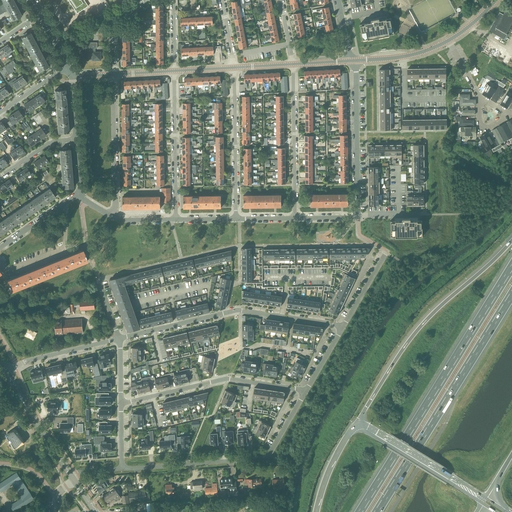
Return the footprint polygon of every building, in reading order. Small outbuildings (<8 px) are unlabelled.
[(0,5),(0,9),(14,2),(13,0),(1,0),(3,4),(0,5)] [(84,0),(67,0),(69,1),(70,0),(77,10),(75,11),(77,14),(88,6),(84,0)] [(22,17),(14,2),(0,9),(0,14),(7,11),(12,21),(19,18),(21,17),(22,17)] [(499,12),(489,31),(504,40),(507,34),(506,34),(511,23),(511,13),(506,10),(504,14),(499,12)] [(204,14),(204,17),(205,25),(213,24),(212,17),(206,17),(206,14),(206,13),(204,14)] [(197,25),(196,17),(191,18),(190,15),(191,15),(191,14),(188,14),(188,18),(189,26),(197,25)] [(205,25),(204,17),(198,17),(198,14),(199,14),(196,14),(196,17),(197,25),(205,25)] [(189,26),(188,18),(183,18),(183,15),(180,15),(181,18),(180,18),(181,26),(189,26)] [(368,39),(378,37),(379,37),(389,35),(394,34),(391,18),(379,21),(379,19),(367,21),(367,23),(359,24),(363,40),(368,39)] [(277,30),(270,31),(271,36),(269,36),(269,35),(266,36),(266,38),(278,36),(277,30)] [(24,44),(34,39),(30,32),(30,33),(27,34),(26,32),(23,34),(24,36),(22,37),(21,38),(24,44)] [(75,32),(75,49),(80,49),(80,63),(89,63),(89,61),(103,61),(103,43),(89,43),(89,32),(75,32)] [(34,39),(24,44),(32,58),(41,54),(34,39)] [(205,43),(205,47),(206,55),(214,54),(213,51),(214,51),(214,49),(213,49),(213,47),(213,46),(207,47),(207,44),(207,43),(205,43)] [(189,44),(189,48),(190,55),(198,55),(197,47),(192,48),(191,44),(192,44),(189,44)] [(197,47),(198,55),(206,55),(205,47),(199,47),(199,44),(197,44),(197,47)] [(7,45),(2,48),(8,57),(11,55),(10,53),(12,51),(7,45)] [(190,55),(189,48),(184,48),(184,45),(181,45),(181,48),(182,56),(190,55)] [(222,56),(221,56),(220,53),(220,50),(221,50),(220,46),(214,46),(213,47),(213,49),(214,49),(214,51),(213,51),(214,54),(215,54),(215,62),(222,61),(221,60),(223,60),(224,59),(224,58),(224,57),(223,56),(222,56)] [(2,48),(0,49),(0,56),(1,59),(4,57),(6,59),(8,57),(2,48)] [(49,68),(41,54),(32,58),(39,72),(48,67),(48,68),(49,68)] [(22,76),(17,80),(21,86),(27,83),(22,76)] [(16,90),(21,86),(17,80),(12,83),(16,90)] [(4,87),(0,90),(0,91),(4,97),(9,94),(4,87)] [(55,99),(66,98),(65,90),(62,91),(61,88),(58,89),(58,91),(56,91),(55,91),(55,99)] [(35,98),(39,105),(44,101),(40,95),(35,98)] [(35,98),(30,102),(34,108),(39,105),(35,98)] [(55,99),(57,117),(67,116),(66,98),(55,99)] [(34,108),(30,102),(24,105),(29,112),(34,108)] [(18,111),(13,114),(17,121),(23,117),(18,111)] [(12,124),(17,121),(13,114),(8,118),(10,121),(8,123),(12,129),(13,130),(15,128),(12,124)] [(67,116),(57,117),(58,134),(68,133),(68,134),(69,134),(67,116)] [(1,122),(0,122),(0,132),(0,133),(5,129),(6,130),(9,129),(5,124),(3,125),(1,122)] [(34,130),(36,133),(40,139),(46,136),(41,129),(39,126),(34,130)] [(40,139),(36,133),(31,136),(35,143),(40,139)] [(26,140),(27,141),(25,141),(27,143),(28,143),(30,146),(35,143),(31,136),(26,140)] [(15,150),(19,156),(25,152),(20,146),(15,150)] [(19,156),(15,150),(13,147),(10,148),(10,150),(11,152),(10,153),(14,160),(19,156)] [(60,157),(70,157),(70,149),(69,149),(69,150),(67,150),(66,147),(63,148),(63,150),(61,150),(60,150),(60,157)] [(491,150),(485,153),(487,158),(490,157),(494,155),(491,150)] [(44,156),(39,160),(43,166),(48,162),(44,156)] [(61,173),(72,173),(70,157),(60,157),(61,173)] [(38,169),(43,166),(39,160),(33,163),(38,169)] [(21,172),(25,178),(31,174),(27,168),(21,172)] [(21,172),(16,175),(17,176),(15,177),(20,183),(23,181),(22,179),(25,178),(21,172)] [(72,173),(61,173),(63,189),(72,188),(72,189),(73,189),(72,173)] [(9,180),(4,184),(8,190),(13,186),(9,180)] [(35,198),(41,207),(56,197),(55,196),(55,197),(49,188),(35,198)] [(162,203),(170,202),(170,188),(162,188),(162,189),(160,189),(160,192),(162,192),(162,203)] [(326,196),(326,206),(348,206),(348,194),(343,194),(343,196),(326,196)] [(244,207),(248,207),(259,207),(259,197),(249,197),(249,195),(244,195),(244,207)] [(259,197),(259,207),(281,207),(281,195),(276,195),(276,196),(259,197)] [(311,207),(315,207),(326,206),(326,196),(316,196),(316,195),(311,195),(311,207)] [(160,196),(138,197),(138,209),(160,209),(160,196)] [(184,208),(188,208),(199,208),(198,197),(189,198),(189,196),(183,196),(184,208)] [(198,197),(199,208),(221,208),(221,196),(216,196),(216,197),(198,197)] [(123,209),(138,209),(138,197),(123,197),(123,209)] [(21,208),(27,216),(41,207),(35,198),(21,208)] [(7,217),(13,226),(27,216),(21,208),(7,217)] [(0,235),(13,226),(7,217),(0,222),(0,235)] [(422,237),(422,221),(410,221),(410,219),(398,219),(398,221),(390,221),(390,237),(396,237),(406,237),(417,237),(422,237)] [(361,249),(361,258),(365,258),(366,256),(366,255),(368,251),(368,250),(369,250),(370,248),(368,248),(368,249),(366,249),(363,249),(362,249),(362,248),(361,248),(361,249)] [(87,261),(82,250),(78,252),(78,253),(11,280),(11,279),(6,281),(11,292),(87,261)] [(341,279),(353,284),(354,281),(354,280),(355,280),(355,279),(344,273),(341,279)] [(133,283),(131,275),(109,280),(111,284),(112,288),(113,291),(122,315),(122,316),(128,332),(140,329),(137,318),(135,319),(127,296),(129,296),(129,295),(131,295),(128,284),(133,283)] [(221,284),(230,286),(231,280),(222,278),(220,277),(219,283),(221,284)] [(353,284),(341,279),(339,284),(341,285),(350,289),(352,286),(352,285),(353,284)] [(350,289),(341,285),(339,290),(348,294),(349,291),(350,290),(350,289)] [(348,295),(348,294),(339,290),(337,289),(334,294),(345,300),(345,299),(346,300),(347,296),(347,295),(348,295)] [(332,299),(343,305),(345,302),(344,301),(345,300),(334,294),(332,299)] [(343,305),(332,299),(329,305),(331,306),(340,310),(341,310),(342,307),(342,306),(342,305),(342,306),(343,305)] [(80,302),(81,311),(95,310),(94,300),(80,302)] [(220,310),(225,308),(227,302),(217,300),(216,306),(221,307),(220,310)] [(337,315),(338,315),(340,312),(339,312),(340,311),(341,310),(340,310),(331,306),(328,314),(329,314),(333,314),(335,315),(336,315),(337,315)] [(63,334),(83,333),(82,319),(61,320),(55,321),(56,335),(63,334)] [(242,324),(242,331),(253,330),(253,321),(247,321),(247,324),(242,324)] [(214,336),(220,335),(220,332),(221,330),(221,328),(221,326),(222,326),(222,324),(214,326),(213,326),(212,326),(214,336)] [(214,336),(212,326),(208,327),(207,328),(207,327),(206,327),(206,328),(209,337),(214,336)] [(319,327),(316,327),(315,336),(320,337),(321,337),(323,333),(325,328),(319,327)] [(201,329),(203,341),(209,339),(209,337),(206,328),(203,328),(203,329),(201,329)] [(195,331),(197,342),(203,341),(201,329),(200,329),(197,330),(196,330),(195,330),(195,331)] [(197,342),(195,331),(195,330),(191,331),(191,332),(190,332),(188,332),(191,343),(197,342)] [(253,337),(253,330),(242,331),(242,337),(247,337),(247,338),(247,341),(253,341),(253,337)] [(183,344),(183,345),(190,344),(187,332),(183,333),(183,334),(182,334),(182,333),(181,334),(183,344)] [(178,345),(183,344),(181,334),(177,335),(176,335),(175,335),(177,345),(178,345)] [(177,345),(175,335),(171,336),(170,337),(170,336),(169,336),(169,337),(172,348),(178,347),(178,345),(177,345)] [(172,348),(169,337),(169,336),(165,337),(165,338),(164,338),(163,338),(166,350),(172,348)] [(107,366),(106,362),(110,361),(110,359),(109,353),(101,355),(101,356),(99,357),(100,360),(98,360),(101,369),(103,368),(103,367),(107,366)] [(215,358),(213,358),(213,357),(212,358),(207,357),(207,356),(206,357),(203,356),(201,362),(214,365),(215,358)] [(94,372),(99,371),(97,364),(94,365),(92,357),(89,358),(86,358),(82,360),(84,366),(88,365),(88,368),(93,367),(94,372)] [(303,372),(306,366),(302,364),(303,361),(297,358),(295,362),(296,362),(294,367),(293,367),(303,372)] [(243,371),(249,372),(251,361),(251,362),(252,360),(245,359),(243,371)] [(67,377),(71,376),(75,375),(74,374),(73,370),(78,368),(77,364),(76,361),(69,363),(66,364),(67,366),(64,366),(67,377)] [(249,372),(256,373),(256,369),(259,369),(260,363),(251,362),(251,361),(249,372)] [(213,367),(214,366),(214,365),(201,362),(200,369),(212,371),(213,370),(212,370),(213,368),(213,367)] [(264,375),(270,375),(272,365),(263,363),(262,369),(265,370),(264,375)] [(61,382),(62,382),(67,381),(68,381),(65,370),(62,371),(61,365),(60,365),(57,366),(56,364),(55,365),(55,366),(47,368),(48,373),(49,377),(60,374),(62,382),(61,382)] [(272,365),(270,375),(277,376),(277,372),(280,372),(281,366),(272,365)] [(301,378),(303,372),(293,367),(294,367),(292,366),(289,372),(301,378)] [(30,372),(32,380),(38,379),(38,382),(43,381),(43,378),(44,378),(42,369),(41,369),(30,372)] [(180,371),(180,373),(183,384),(183,383),(189,382),(188,380),(189,380),(188,380),(188,378),(187,375),(191,375),(189,369),(186,370),(180,371)] [(161,376),(161,378),(164,388),(170,387),(170,386),(169,385),(170,385),(169,385),(169,383),(169,382),(169,383),(168,380),(172,379),(170,373),(167,374),(161,376)] [(176,385),(182,384),(183,384),(180,373),(174,375),(174,373),(170,373),(172,379),(175,378),(175,381),(176,381),(176,383),(175,383),(176,384),(176,383),(176,385)] [(142,380),(143,383),(142,383),(144,391),(145,393),(145,392),(151,391),(150,390),(151,389),(150,389),(150,387),(149,385),(153,384),(151,378),(151,376),(141,379),(141,380),(142,380)] [(163,388),(164,388),(161,378),(155,380),(155,377),(151,378),(153,384),(156,383),(157,386),(156,386),(157,386),(157,388),(156,388),(157,388),(157,389),(157,390),(163,388)] [(99,385),(99,390),(111,390),(111,383),(107,383),(107,382),(105,382),(105,379),(102,379),(96,379),(96,385),(99,385)] [(138,393),(138,394),(144,393),(145,393),(144,391),(142,383),(143,383),(142,380),(131,383),(131,389),(137,388),(137,390),(137,391),(138,390),(138,392),(138,393)] [(223,396),(235,401),(237,395),(226,390),(225,390),(223,396)] [(281,391),(279,391),(278,391),(277,403),(283,404),(288,393),(281,391)] [(204,401),(206,401),(207,398),(208,394),(208,392),(198,395),(200,404),(204,403),(204,401)] [(112,398),(111,398),(111,397),(103,397),(103,393),(96,393),(96,397),(100,397),(100,405),(111,405),(111,403),(113,403),(112,398)] [(198,395),(192,396),(195,405),(200,404),(198,395)] [(189,407),(195,405),(192,396),(187,397),(189,407)] [(235,401),(223,396),(223,397),(222,398),(222,399),(222,400),(221,401),(220,402),(232,407),(235,401)] [(187,397),(181,399),(183,410),(184,410),(183,408),(189,407),(187,397)] [(178,411),(183,410),(181,399),(175,400),(178,411)] [(175,400),(169,402),(172,413),(178,411),(175,400)] [(53,402),(48,402),(48,409),(50,409),(50,414),(57,414),(57,411),(58,411),(58,402),(57,402),(57,401),(53,401),(53,402)] [(171,413),(172,413),(169,402),(163,403),(165,412),(171,411),(171,413)] [(137,413),(132,414),(133,420),(145,420),(148,419),(148,414),(144,414),(143,411),(137,411),(137,413)] [(67,423),(61,423),(61,432),(62,432),(62,433),(66,433),(66,432),(70,432),(70,428),(74,428),(73,417),(67,417),(67,423)] [(145,420),(133,420),(133,426),(138,426),(138,429),(142,429),(142,426),(145,426),(145,420)] [(259,421),(257,427),(268,432),(271,426),(259,421)] [(99,422),(99,425),(100,425),(100,433),(111,433),(111,425),(105,425),(105,422),(99,422)] [(210,434),(211,444),(214,444),(214,445),(218,445),(217,437),(221,436),(221,426),(216,427),(217,434),(210,434)] [(267,434),(268,433),(268,432),(257,427),(254,433),(265,438),(266,437),(265,437),(266,435),(267,435),(267,434)] [(7,434),(5,436),(14,449),(16,449),(24,444),(25,443),(23,441),(16,429),(7,434)] [(248,436),(248,430),(237,431),(238,435),(238,437),(239,445),(246,444),(246,438),(248,438),(248,436)] [(145,442),(140,442),(141,450),(147,449),(148,449),(150,449),(150,447),(150,442),(154,442),(153,438),(153,431),(149,432),(149,438),(145,439),(145,442)] [(222,431),(222,437),(225,437),(226,444),(230,444),(230,442),(233,442),(232,431),(225,432),(225,431),(222,431)] [(160,449),(164,449),(171,448),(171,445),(175,444),(175,439),(175,435),(173,435),(169,435),(169,441),(167,441),(159,442),(159,445),(160,449)] [(189,436),(181,437),(177,437),(177,443),(181,443),(182,447),(184,447),(188,447),(188,441),(190,441),(190,440),(189,436)] [(111,444),(107,444),(107,441),(104,441),(104,437),(94,437),(94,442),(99,441),(100,448),(101,448),(101,451),(106,451),(106,452),(111,452),(111,451),(112,451),(112,447),(111,447),(111,444)] [(84,449),(75,450),(75,457),(86,456),(86,454),(92,454),(91,444),(84,445),(84,449)] [(24,497),(11,506),(15,511),(34,499),(31,495),(30,493),(29,493),(20,479),(19,478),(16,473),(0,483),(0,489),(1,491),(15,483),(24,497)] [(280,479),(272,480),(272,489),(283,488),(282,479),(284,479),(284,474),(280,474),(280,479)] [(224,479),(220,479),(221,491),(228,490),(229,492),(237,491),(236,481),(232,482),(232,478),(228,478),(224,478),(224,479)] [(99,487),(97,488),(100,492),(109,486),(105,480),(100,480),(99,484),(97,485),(99,487)] [(193,488),(193,490),(203,490),(202,481),(193,482),(190,483),(190,488),(193,488)] [(165,485),(166,493),(175,492),(174,487),(172,487),(172,486),(172,484),(165,485)] [(110,490),(111,492),(103,497),(108,504),(108,503),(110,505),(112,503),(113,504),(121,498),(115,489),(114,490),(113,488),(110,490)] [(128,493),(130,503),(147,501),(147,502),(150,502),(148,490),(128,493)]
